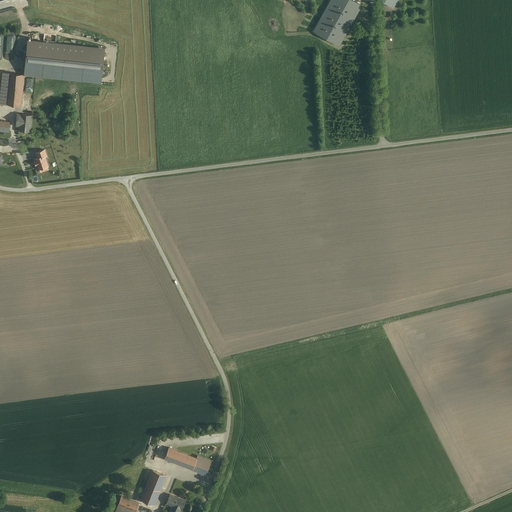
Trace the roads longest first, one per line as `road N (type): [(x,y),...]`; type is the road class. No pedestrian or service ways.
road 1 (unclassified): [(123,176),(511,129)]
road 2 (unclassified): [(123,176),(225,383),(227,432),(199,511)]
road 3 (track): [(389,324),(511,295)]
road 4 (unclassified): [(0,185),(123,176)]
